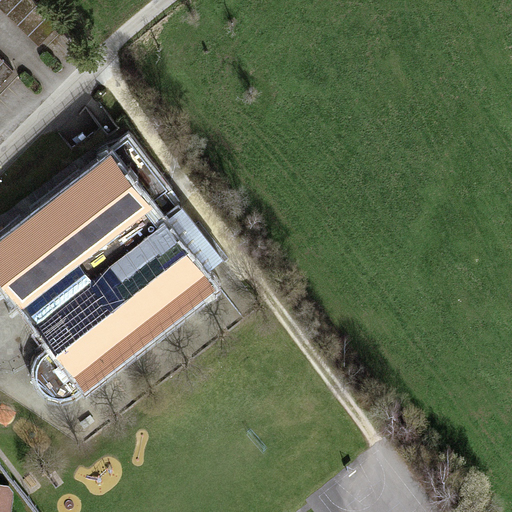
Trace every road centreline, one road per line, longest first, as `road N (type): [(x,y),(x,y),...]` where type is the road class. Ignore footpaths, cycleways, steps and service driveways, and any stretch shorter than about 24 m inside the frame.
road 1 (trunk): [(146,0),(227,511)]
road 2 (residential): [(108,45),(0,155)]
